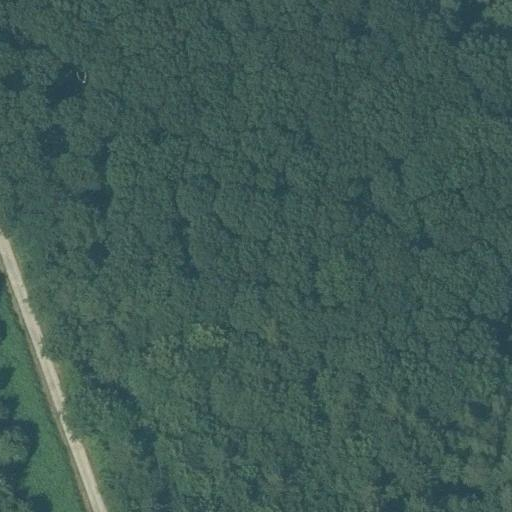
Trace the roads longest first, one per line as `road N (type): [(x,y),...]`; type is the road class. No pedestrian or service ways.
road 1 (track): [(109,511),(0,222)]
road 2 (track): [(511,89),(288,0)]
